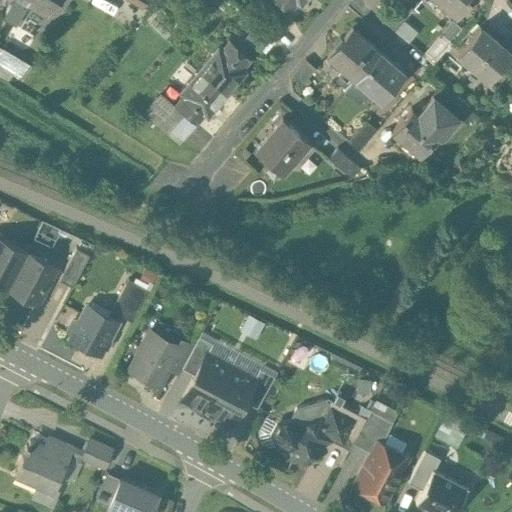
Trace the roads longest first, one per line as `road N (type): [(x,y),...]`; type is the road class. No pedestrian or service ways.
road 1 (track): [(330,280),(148,188),(0,83)]
road 2 (residential): [(210,455),(24,359)]
road 3 (residential): [(271,84),(193,182)]
